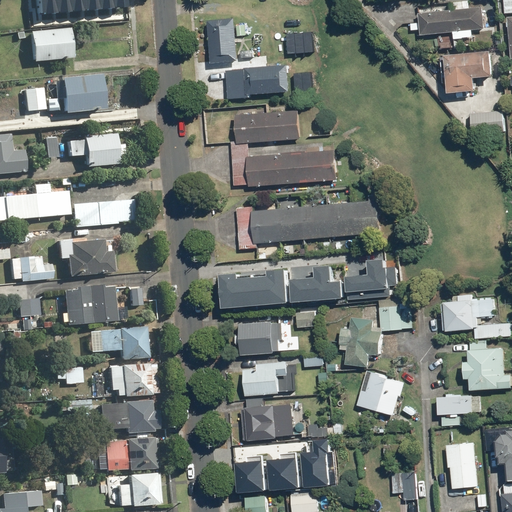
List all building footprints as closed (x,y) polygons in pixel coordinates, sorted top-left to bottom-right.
[(37,0),(38,16),(123,10),(122,0),(37,0)] [(419,13),(422,35),(485,29),(483,6),(419,13)] [(209,20),(213,64),(240,61),(236,18),(209,20)] [(29,32),(32,62),(76,57),(72,27),(29,32)] [(447,55),(450,93),(478,91),(477,79),(495,77),(493,51),(447,55)] [(227,70),(230,99),(251,98),(251,95),(290,92),(288,65),(227,70)] [(60,79),(64,112),(103,108),(100,75),(60,79)] [(23,89),(25,111),(44,109),(42,87),(23,89)] [(251,156),(250,143),(302,139),(300,110),(237,114),(239,141),(232,142),(235,185),(252,184),(252,186),(338,180),(335,150),(251,156)] [(472,113),(473,134),(505,132),(504,111),(472,113)] [(0,134),(0,174),(24,172),(22,150),(10,151),(9,133),(0,134)] [(66,137),(68,156),(84,154),(85,167),(118,164),(115,133),(66,137)] [(45,138),(46,158),(57,157),(55,137),(45,138)] [(67,191),(0,196),(0,220),(69,215),(67,191)] [(137,199),(72,204),(73,227),(116,224),(116,221),(139,220),(137,199)] [(258,248),(258,243),(382,233),(379,200),(254,211),(254,206),(238,208),(242,249),(258,248)] [(6,236),(0,236),(0,258),(8,258),(6,236)] [(69,239),(56,240),(58,259),(66,258),(68,277),(114,272),(111,250),(104,251),(103,239),(69,242),(69,239)] [(365,252),(336,254),(337,269),(366,267),(365,252)] [(31,256),(17,257),(19,280),(52,278),(51,264),(32,265),(31,256)] [(351,274),(353,298),(399,293),(396,266),(388,266),(387,258),(374,259),(372,272),(351,274)] [(295,277),(297,301),(346,295),(344,279),(337,279),(335,265),(319,267),(320,274),(295,277)] [(223,273),(227,307),(292,300),(288,268),(273,270),(274,274),(243,277),(242,271),(223,273)] [(114,286),(61,291),(64,326),(117,321),(114,286)] [(139,286),(128,287),(130,303),(141,302),(139,286)] [(37,298),(17,300),(18,316),(39,314),(37,298)] [(496,315),(494,299),(443,303),(445,331),(476,329),(477,338),(511,335),(511,323),(479,325),(478,317),(496,315)] [(402,329),(401,306),(381,307),(382,331),(402,329)] [(318,326),(317,313),(298,314),(299,327),(318,326)] [(381,355),(384,331),(374,330),(375,319),(352,317),(351,328),(344,327),(342,345),(349,346),(347,365),(370,367),(371,354),(381,355)] [(291,336),(290,322),(241,325),(243,356),(276,354),(276,351),(299,349),(298,336),(291,336)] [(145,327),(98,331),(99,351),(118,350),(119,360),(148,358),(145,327)] [(501,381),(507,381),(504,346),(469,349),(470,361),(465,361),(466,379),(471,379),(472,390),(502,388),(501,381)] [(324,366),(323,354),(305,355),(306,368),(324,366)] [(289,375),(288,361),(258,364),(259,369),(246,370),(248,397),(281,394),(279,376),(289,375)] [(154,363),(108,366),(109,390),(114,390),(115,396),(156,393),(154,363)] [(81,366),(64,367),(65,384),(82,383),(81,366)] [(395,415),(404,381),(369,371),(360,405),(395,415)] [(473,416),(470,388),(442,391),(445,418),(473,416)] [(297,435),(294,403),(265,406),(264,397),(247,399),(248,408),(243,409),(247,440),(297,435)] [(88,399),(65,400),(65,411),(89,410),(88,399)] [(149,400),(113,402),(114,429),(124,428),(124,433),(152,432),(152,429),(158,429),(157,410),(150,411),(149,400)] [(314,424),(298,425),(299,437),(314,436),(314,424)] [(511,426),(496,428),(499,458),(501,458),(502,465),(508,465),(509,480),(511,480),(511,426)] [(306,451),(310,485),(337,481),(332,438),(317,439),(319,450),(306,451)] [(156,439),(104,442),(106,471),(157,468),(156,439)] [(480,486),(476,442),(448,445),(450,466),(453,466),(455,489),(480,486)] [(273,458),(275,488),(301,486),(299,456),(273,458)] [(241,460),(243,490),(270,488),(267,458),(241,460)] [(419,498),(415,468),(403,469),(406,499),(419,498)] [(127,484),(117,485),(118,506),(160,503),(157,472),(127,474),(127,484)] [(5,508),(0,509),(0,511),(28,511),(28,507),(43,506),(42,491),(4,494),(5,508)] [(511,511),(511,491),(501,493),(503,511),(511,511)] [(319,511),(317,493),(292,495),(293,511),(319,511)] [(268,511),(267,496),(246,498),(247,511),(268,511)]
